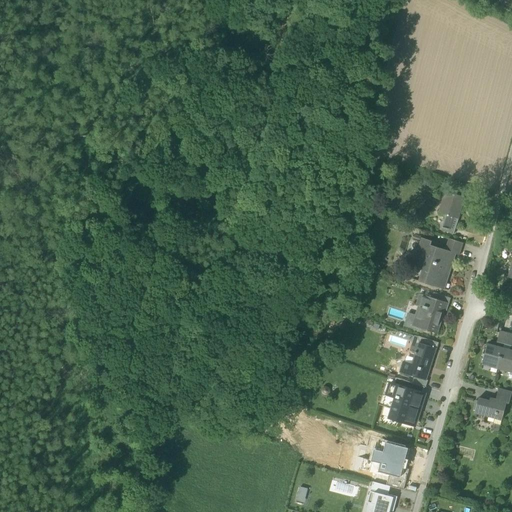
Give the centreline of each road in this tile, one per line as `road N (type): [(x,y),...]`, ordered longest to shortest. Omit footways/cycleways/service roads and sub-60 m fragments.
road 1 (track): [(142,511),(293,0),(489,0),(511,11)]
road 2 (residential): [(416,511),(471,308)]
